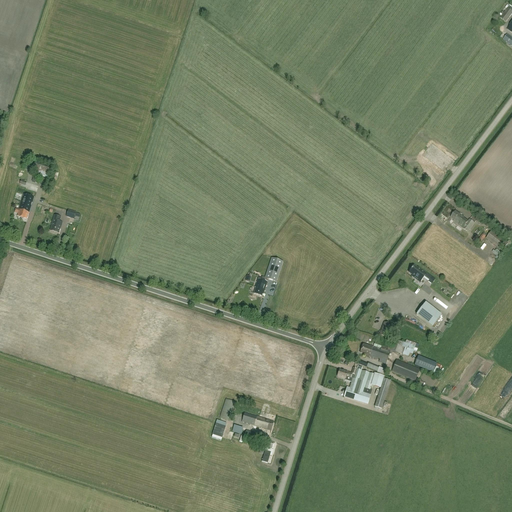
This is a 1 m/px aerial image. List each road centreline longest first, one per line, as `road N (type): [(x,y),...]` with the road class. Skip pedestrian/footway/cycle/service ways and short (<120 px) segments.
road 1 (unclassified): [(326,346),(0,240)]
road 2 (tertiary): [(326,346),(511,100)]
road 3 (tertiary): [(274,511),(326,346)]
